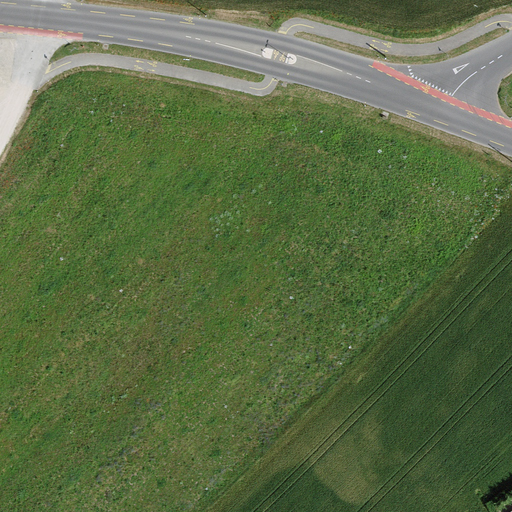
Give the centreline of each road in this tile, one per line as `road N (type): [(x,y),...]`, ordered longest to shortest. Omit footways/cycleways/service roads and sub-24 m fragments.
road 1 (tertiary): [(0,11),(246,47),(436,108)]
road 2 (track): [(0,135),(43,38),(45,15)]
